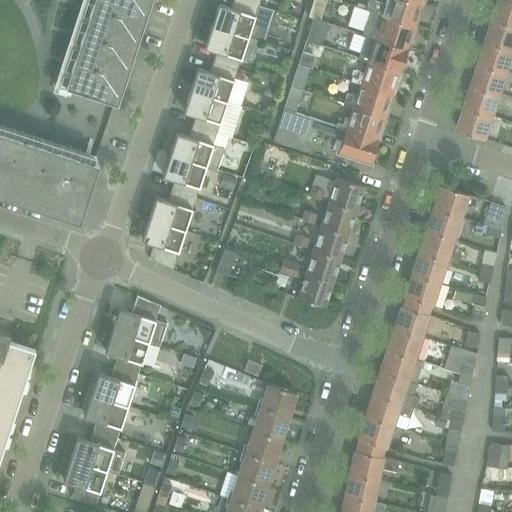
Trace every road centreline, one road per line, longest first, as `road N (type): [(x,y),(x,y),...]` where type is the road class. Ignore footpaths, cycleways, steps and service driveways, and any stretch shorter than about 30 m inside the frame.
road 1 (residential): [(18,511),(104,255)]
road 2 (residential): [(104,255),(191,0)]
road 3 (residential): [(104,255),(329,359)]
road 4 (residential): [(329,359),(417,136)]
road 5 (residential): [(291,511),(329,359)]
road 6 (residential): [(417,136),(464,0)]
